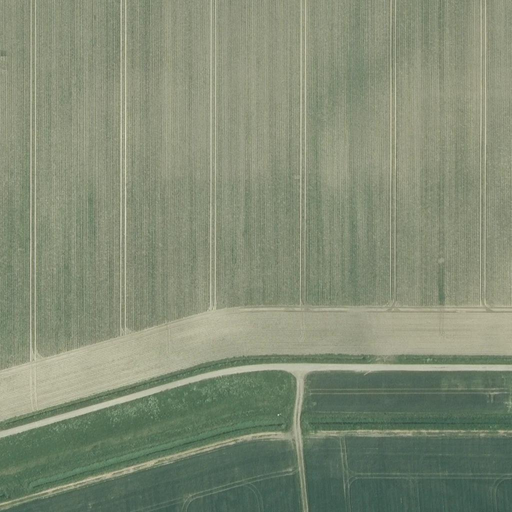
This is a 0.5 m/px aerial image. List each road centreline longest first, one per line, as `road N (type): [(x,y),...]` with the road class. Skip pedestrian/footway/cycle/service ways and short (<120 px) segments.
road 1 (unclassified): [(0,437),(245,370),(511,371)]
road 2 (track): [(297,368),(304,511)]
